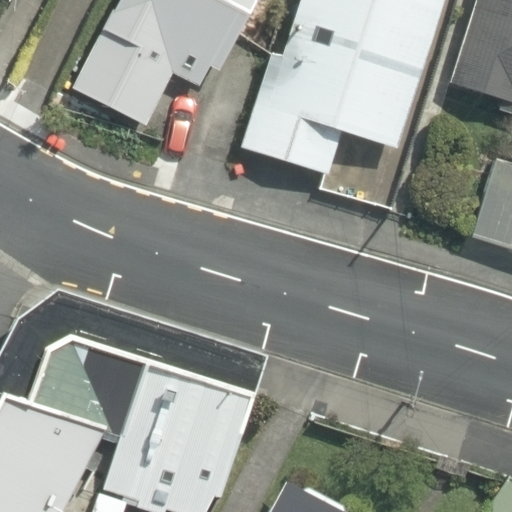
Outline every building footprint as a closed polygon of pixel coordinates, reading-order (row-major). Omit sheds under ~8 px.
[(0,0),(0,10),(6,14),(13,0),(0,0)] [(110,0),(63,84),(139,127),(168,76),(194,91),(244,0),(110,0)] [(282,0),(231,148),(319,175),(333,130),(389,146),(432,0),(282,0)] [(511,105),(511,0),(472,0),(447,87),(511,105)] [(68,511),(84,478),(140,356),(75,332),(52,343),(30,397),(9,393),(0,409),(0,511),(68,511)] [(206,511),(249,396),(140,356),(84,478),(156,511),(206,511)] [(282,489),(268,511),(332,511),(337,504),(293,481),(287,491),(282,489)]
